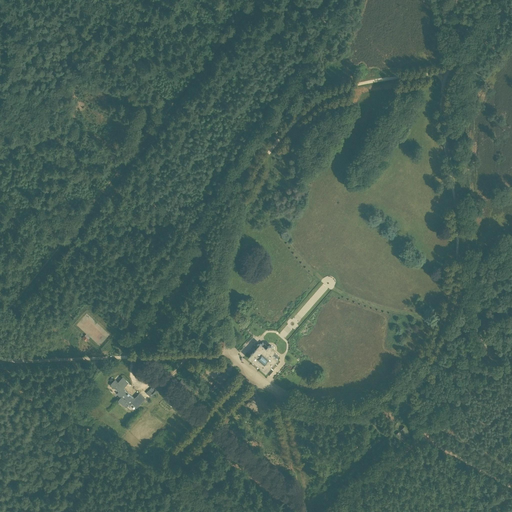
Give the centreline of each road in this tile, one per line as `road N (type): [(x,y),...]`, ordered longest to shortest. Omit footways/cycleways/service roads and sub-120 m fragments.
road 1 (track): [(442,71),(437,102),(456,230),(450,291),(427,351),(385,396),(315,407),(268,385),(229,352),(219,331),(213,265)]
road 2 (track): [(0,319),(255,0)]
road 3 (track): [(213,265),(243,191),(300,113),(337,90),(442,71)]
road 4 (track): [(332,511),(511,350)]
road 5 (track): [(214,258),(42,100)]
road 6 (track): [(176,490),(39,405)]
road 7 (track): [(141,0),(42,100)]
